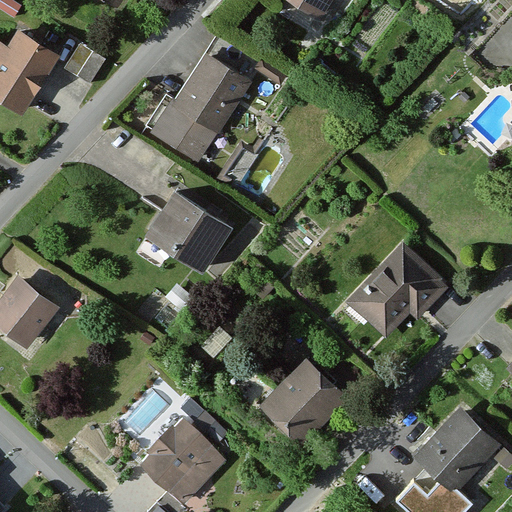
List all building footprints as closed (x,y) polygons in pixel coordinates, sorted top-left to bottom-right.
[(15,8),(3,0),(0,0),(0,12),(8,18),(15,8)] [(331,0),(280,0),(317,23),(331,0)] [(56,55),(12,29),(3,45),(0,43),(0,106),(19,117),(56,55)] [(245,59),(212,37),(171,100),(162,94),(140,129),(193,163),(213,133),(215,135),(253,77),(239,68),(245,59)] [(89,52),(74,45),(61,70),(75,78),(89,52)] [(320,109),(302,99),(293,116),(311,126),(320,109)] [(245,136),(221,168),(236,179),(260,147),(245,136)] [(228,226),(168,190),(140,237),(199,273),(228,226)] [(445,288),(400,243),(342,300),(382,339),(406,315),(412,321),(445,288)] [(55,308),(18,280),(0,303),(0,325),(27,345),(55,308)] [(268,291),(257,280),(245,291),(256,302),(268,291)] [(190,301),(172,286),(160,299),(179,314),(190,301)] [(107,327),(58,388),(81,407),(131,346),(107,327)] [(511,356),(502,366),(511,375),(511,356)] [(346,400),(302,358),(256,406),(299,448),(346,400)] [(424,470),(449,491),(452,495),(497,449),(457,410),(411,457),(424,470)] [(224,460),(184,423),(175,432),(172,429),(150,452),(154,456),(146,464),(185,501),(224,460)] [(511,462),(498,451),(489,461),(502,472),(511,462)] [(449,491),(424,470),(397,503),(406,511),(464,511),(468,508),(452,495),(449,491)] [(183,511),(186,509),(166,491),(147,511),(183,511)]
